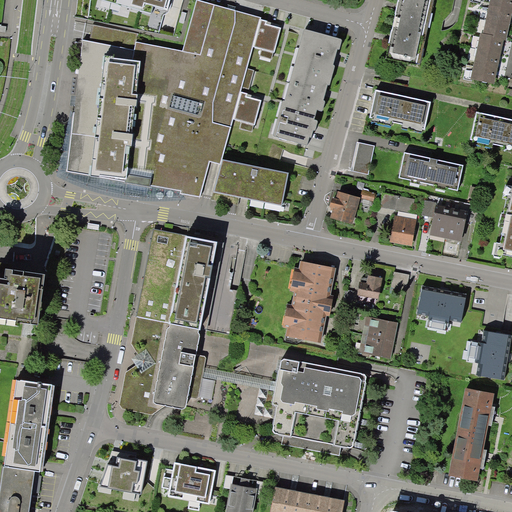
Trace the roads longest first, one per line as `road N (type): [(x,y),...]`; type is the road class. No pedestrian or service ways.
road 1 (residential): [(375,487),(92,426)]
road 2 (unknown): [(275,0),(254,72),(230,228)]
road 3 (residential): [(312,243),(368,24)]
road 4 (residential): [(138,212),(92,426)]
road 5 (residential): [(312,243),(511,282)]
road 6 (residential): [(138,212),(312,243)]
road 7 (primary): [(25,161),(57,0)]
road 8 (residential): [(509,511),(375,487)]
